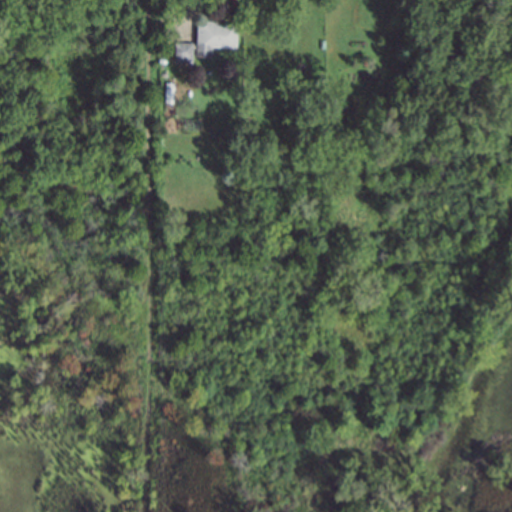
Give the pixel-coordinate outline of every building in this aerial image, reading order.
[(504,23),(493,18),(498,6),(509,12),(504,23)] [(231,41),(200,39),(201,20),(232,21),(231,41)] [(188,56),(172,55),(173,39),(189,40),(188,56)] [(310,97),(309,87),(318,86),(319,96),(310,97)] [(186,142),(186,131),(196,131),(197,141),(186,142)] [(188,157),(187,147),(197,146),(198,156),(188,157)]
